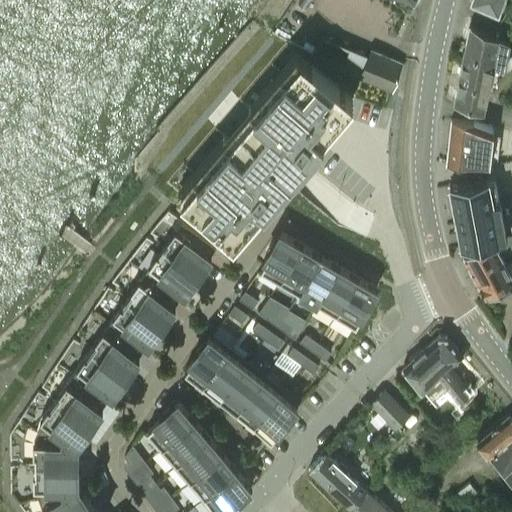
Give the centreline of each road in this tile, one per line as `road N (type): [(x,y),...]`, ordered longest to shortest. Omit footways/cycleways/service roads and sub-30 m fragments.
road 1 (residential): [(269,213),(104,452),(106,477),(135,511)]
road 2 (unclassified): [(409,295),(417,322),(238,511)]
road 3 (unclassified): [(445,281),(425,216),(421,155),(443,0)]
road 4 (unclassified): [(409,295),(384,226),(379,166),(337,136)]
road 5 (unclassified): [(511,382),(445,281)]
